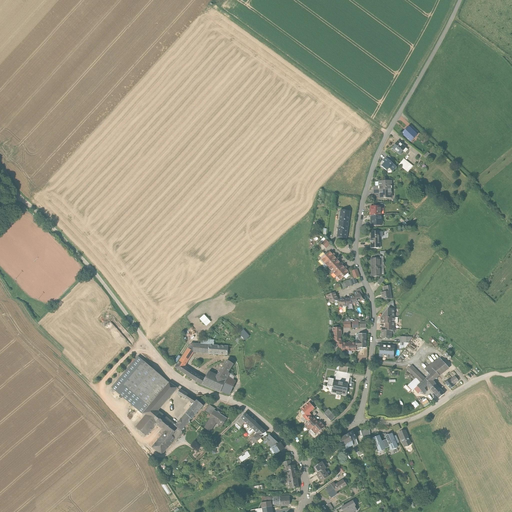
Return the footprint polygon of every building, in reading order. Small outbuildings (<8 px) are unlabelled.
[(411,126),(409,128),(416,135),(418,132),(411,126)] [(408,127),(402,134),(411,142),(417,136),(416,135),(409,128),(408,127)] [(397,141),(392,148),(400,154),(405,147),(397,141)] [(391,163),(386,158),(383,162),(384,163),(381,167),(387,172),(389,169),(392,172),(396,167),(391,163)] [(413,167),(404,160),(400,166),(409,173),(413,167)] [(374,190),(391,190),(391,182),(379,182),(379,183),(375,183),(375,187),(374,187),(374,190)] [(391,198),(391,190),(374,190),(374,195),(379,194),(379,198),(384,198),(384,199),(387,199),(387,198),(391,198)] [(372,216),(381,216),(381,207),(376,207),(371,207),(371,216),(372,216)] [(341,211),(340,220),(349,221),(350,212),(341,211)] [(381,221),(381,216),(372,216),(372,221),(371,221),(371,226),(380,226),(380,221),(381,221)] [(349,221),(340,220),(338,229),(347,230),(349,221)] [(347,230),(338,229),(337,238),(346,239),(347,230)] [(379,232),(371,232),(371,239),(371,240),(370,240),(370,241),(370,242),(370,243),(371,243),(371,245),(371,249),(380,249),(379,232)] [(321,242),(320,243),(326,249),(330,244),(326,240),(323,243),(321,242)] [(321,260),(324,264),(335,255),(333,253),(331,254),(329,252),(326,256),(323,253),(319,257),(322,259),(321,260)] [(336,257),(335,255),(324,264),(322,266),(326,270),(328,268),(337,260),(335,258),(336,257)] [(338,259),(337,260),(328,268),(332,273),(341,265),(339,262),(340,261),(338,259)] [(371,259),(371,268),(380,268),(380,259),(374,259),(371,259)] [(343,267),(341,265),(332,273),(336,277),(347,268),(345,266),(343,267)] [(349,270),(347,268),(336,277),(340,281),(344,278),(348,274),(349,273),(347,271),(349,270)] [(380,268),(371,268),(371,277),(381,277),(380,268)] [(357,270),(351,272),(354,279),(356,279),(359,277),(357,270)] [(354,279),(342,284),(344,290),(358,284),(356,279),(354,279)] [(382,299),(383,302),(390,301),(389,290),(390,289),(389,286),(383,287),(384,293),(381,293),(382,298),(382,299)] [(354,294),(355,297),(358,306),(358,305),(361,304),(361,303),(364,302),(362,298),(363,298),(363,297),(360,290),(355,292),(356,293),(354,294)] [(340,302),(336,300),(337,298),(335,293),(327,296),(332,307),(334,308),(338,307),(340,308),(340,302)] [(355,297),(353,297),(349,298),(350,300),(350,299),(352,309),(356,309),(356,308),(359,307),(358,305),(358,306),(355,297)] [(388,314),(381,322),(394,323),(395,314),(388,314)] [(243,336),(248,344),(253,340),(247,333),(243,336)] [(342,347),(342,333),(334,333),(334,347),(339,347),(342,347)] [(393,335),(386,335),(382,335),(382,343),(392,344),(392,336),(393,336),(393,335)] [(357,342),(357,348),(357,356),(360,356),(360,353),(367,353),(367,339),(359,339),(359,342),(357,342)] [(239,344),(242,348),(248,344),(245,340),(239,344)] [(353,356),(357,356),(357,348),(352,348),(352,349),(348,349),(348,348),(343,348),(343,353),(343,356),(347,356),(353,356)] [(194,349),(191,353),(196,357),(211,358),(211,350),(204,350),(194,349)] [(230,359),(230,352),(216,351),(211,350),(211,358),(230,359)] [(384,352),(381,352),(380,362),(394,363),(395,351),(384,350),(384,352)] [(179,372),(195,383),(198,378),(187,371),(196,357),(191,353),(179,372)] [(186,436),(184,434),(179,430),(180,429),(176,426),(175,427),(159,414),(176,395),(177,395),(179,392),(172,387),(141,361),(115,392),(149,420),(140,431),(149,439),(158,428),(165,433),(162,436),(166,439),(159,446),(156,451),(165,458),(168,454),(168,453),(177,442),(180,444),(186,436)] [(439,402),(444,398),(435,389),(432,385),(434,384),(435,383),(448,373),(439,363),(425,374),(430,380),(425,384),(411,371),(408,375),(416,383),(407,391),(411,395),(409,397),(410,397),(415,393),(418,398),(421,395),(424,393),(427,390),(431,395),(432,395),(436,400),(439,402)] [(235,369),(230,365),(220,380),(228,384),(232,378),(230,377),(235,369)] [(198,378),(195,383),(199,386),(223,396),(224,395),(232,399),(238,386),(235,384),(236,381),(232,378),(228,384),(220,380),(211,376),(207,384),(198,378)] [(447,390),(450,393),(454,391),(453,389),(458,385),(454,381),(449,385),(449,384),(445,387),(447,390)] [(349,389),(334,387),(335,384),(330,383),(329,389),(334,389),(332,397),(347,400),(348,392),(353,393),(354,387),(352,387),(353,383),(350,383),(349,389)] [(194,411),(186,421),(192,425),(205,410),(200,405),(194,401),(192,399),(183,394),(180,398),(188,403),(189,402),(192,404),(196,407),(193,410),(194,411)] [(306,425),(308,428),(314,423),(312,420),(313,419),(311,417),(316,412),(312,408),(311,407),(303,414),(306,418),(304,421),(307,424),(306,425)] [(224,431),(229,423),(217,415),(218,413),(212,409),(208,415),(214,419),(212,423),(207,432),(213,436),(219,427),(224,431)] [(329,414),(325,418),(332,425),(336,421),(329,414)] [(240,425),(239,426),(243,430),(247,426),(252,430),(257,426),(247,417),(240,425)] [(192,425),(186,421),(180,429),(179,430),(184,434),(192,425)] [(311,435),(312,434),(320,427),(315,422),(314,423),(308,428),(306,430),(311,435)] [(312,434),(317,439),(326,431),(321,425),(320,427),(312,434)] [(264,433),(257,426),(252,430),(249,434),(250,436),(252,439),(257,434),(259,437),(260,437),(264,433)] [(259,437),(255,441),(259,445),(264,441),(263,440),(268,436),(264,433),(260,437),(259,437)] [(364,434),(361,434),(364,443),(365,443),(370,443),(369,434),(364,434)] [(408,450),(411,448),(405,435),(402,436),(399,437),(405,451),(408,450)] [(354,436),(349,438),(353,445),(354,449),(355,452),(360,460),(365,457),(359,449),(357,443),(354,436)] [(349,438),(340,443),(346,454),(347,453),(354,449),(353,445),(349,438)] [(388,443),(382,446),(385,452),(390,450),(392,453),(398,451),(396,447),(394,441),(392,438),(386,440),(388,443)] [(280,447),(272,439),(268,443),(273,451),(274,451),(280,447)] [(385,452),(382,446),(380,440),(374,442),(376,448),(373,450),(376,456),(379,455),(379,456),(385,453),(385,452)] [(280,447),(274,451),(278,457),(286,452),(282,446),(280,447)] [(245,466),(253,461),(250,456),(241,462),(245,466)] [(319,477),(326,473),(327,472),(323,465),(315,470),(319,477)] [(288,470),(289,479),(297,477),(296,468),(293,469),(288,470)] [(330,480),(326,473),(319,477),(317,478),(322,485),(330,480)] [(300,490),(297,477),(289,479),(292,492),(300,490)] [(334,490),(337,495),(348,488),(344,483),(334,490)] [(338,497),(337,495),(334,490),(332,488),(326,492),(328,495),(332,501),(338,497)] [(282,508),(291,507),(291,499),(281,500),(282,507),(282,508)]
